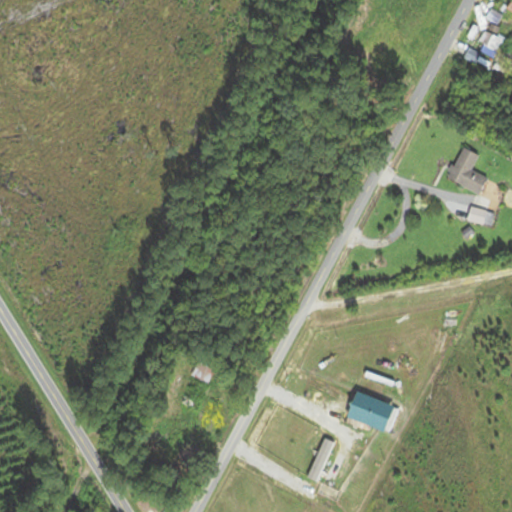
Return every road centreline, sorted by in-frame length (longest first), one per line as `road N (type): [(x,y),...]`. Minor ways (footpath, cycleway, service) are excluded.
road 1 (residential): [(196,511),(468,0)]
road 2 (tertiary): [(125,511),(0,312)]
